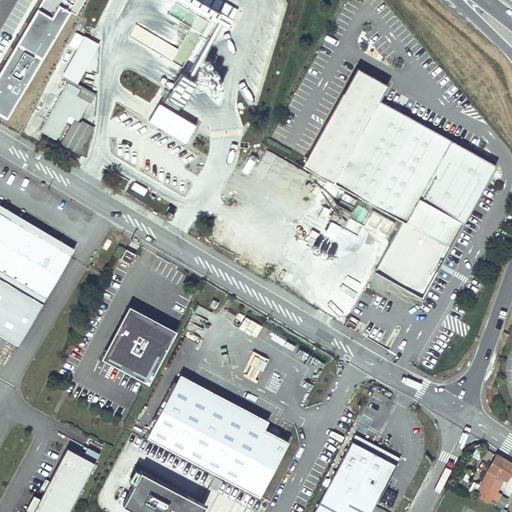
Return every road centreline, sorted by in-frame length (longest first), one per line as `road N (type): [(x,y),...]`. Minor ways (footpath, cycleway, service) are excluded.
road 1 (unclassified): [(455,410),(0,145)]
road 2 (unknown): [(241,0),(247,20),(236,78),(195,203)]
road 3 (unknown): [(82,195),(139,0)]
road 4 (unknown): [(301,417),(220,379),(227,352),(270,353)]
road 5 (unclassified): [(511,278),(455,410)]
